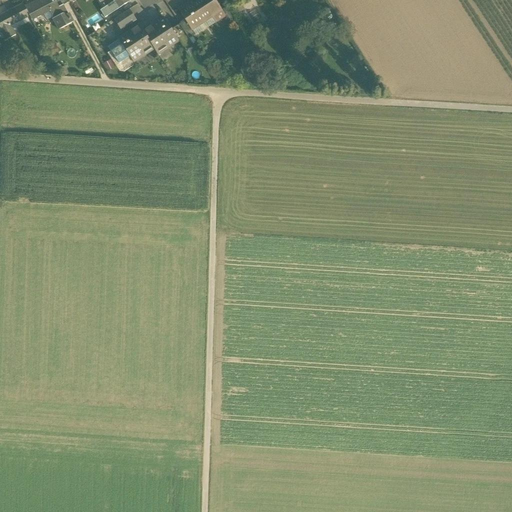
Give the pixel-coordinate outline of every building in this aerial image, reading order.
[(52,18),(53,20),(62,15),(59,8),(54,0),(39,0),(25,8),(29,17),(30,18),(42,12),(48,9),(52,18)] [(97,0),(100,3),(104,0),(111,0),(113,2),(100,10),(105,18),(132,0),(97,0)] [(185,21),(189,28),(190,27),(211,14),(213,18),(215,21),(224,16),(214,0),(195,0),(187,6),(186,4),(178,10),(185,21)] [(10,27),(29,17),(25,8),(23,4),(0,16),(0,30),(5,40),(15,35),(10,27)] [(47,21),(52,18),(48,9),(42,12),(47,21)] [(113,20),(120,31),(136,21),(129,10),(113,20)] [(63,17),(62,15),(53,20),(59,30),(72,23),(68,14),(63,17)] [(190,27),(193,31),(213,18),(211,14),(190,27)] [(163,19),(143,32),(151,45),(153,48),(155,51),(164,44),(167,48),(178,40),(171,29),(163,17),(162,18),(163,19)] [(216,23),(215,21),(213,18),(193,31),(195,35),(196,36),(216,23)] [(185,21),(179,24),(189,39),(195,35),(193,31),(190,27),(189,28),(185,21)] [(181,44),(189,39),(179,24),(171,29),(178,40),(181,44)] [(117,39),(118,40),(121,45),(129,57),(132,62),(133,63),(134,63),(133,62),(144,55),(141,51),(151,45),(143,32),(139,25),(138,25),(139,27),(119,40),(118,39),(117,39)] [(107,47),(110,52),(121,45),(118,40),(107,47)] [(164,44),(155,51),(157,54),(167,48),(164,44)] [(111,53),(118,64),(129,57),(121,45),(110,52),(111,53)] [(141,51),(144,55),(153,48),(151,45),(141,51)] [(339,62),(356,56),(353,48),(336,54),(339,62)] [(118,64),(111,53),(108,54),(119,72),(123,72),(132,67),(132,62),(121,70),(118,64)] [(132,62),(129,57),(118,64),(121,70),(132,62)] [(106,70),(113,68),(111,60),(104,63),(106,70)]
